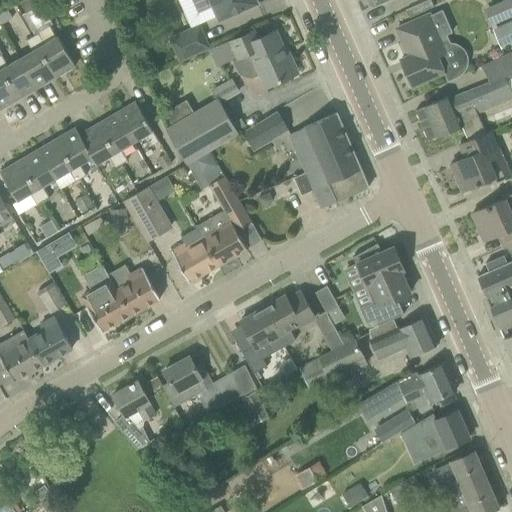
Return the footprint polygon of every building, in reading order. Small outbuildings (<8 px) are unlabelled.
[(42,4),(39,0),(24,0),(20,2),(27,13),(42,4)] [(212,5),(219,21),(239,12),(257,4),(255,0),(191,0),(197,11),(212,5)] [(511,16),(511,0),(503,0),(483,9),(491,26),(511,16)] [(449,40),(447,35),(452,32),(441,7),(414,19),(415,20),(397,28),(413,65),(405,69),(412,86),(444,72),(448,80),(456,76),(459,75),(461,73),(464,70),(466,67),(467,64),(467,60),(467,57),(467,54),(466,51),(464,48),(461,45),(459,43),(455,41),(452,40),(449,40)] [(7,9),(0,13),(0,25),(13,18),(7,9)] [(511,20),(493,29),(501,49),(511,43),(511,20)] [(199,25),(170,38),(178,56),(207,43),(199,25)] [(254,31),(236,39),(230,42),(237,58),(233,60),(239,72),(241,75),(245,77),(249,77),(253,77),(256,76),(260,75),(265,86),(294,74),(276,30),(257,38),(254,31)] [(32,36),(56,76),(75,65),(58,36),(45,43),(38,32),(32,36)] [(32,36),(26,40),(32,50),(19,58),(37,87),(56,76),(32,36)] [(462,126),(468,140),(486,133),(478,114),(511,99),(511,90),(507,81),(511,78),(511,51),(481,66),(489,85),(451,102),(448,96),(421,108),(413,112),(428,140),(436,137),(462,126)] [(0,54),(0,66),(19,98),(37,87),(19,58),(7,65),(1,54),(0,54)] [(0,109),(19,98),(0,66),(0,109)] [(213,91),(218,98),(220,103),(240,92),(233,79),(213,91)] [(238,133),(228,116),(220,103),(218,98),(166,128),(186,163),(238,133)] [(135,101),(116,112),(133,142),(146,134),(152,145),(158,141),(152,131),(152,130),(145,118),(135,101)] [(116,112),(97,123),(121,163),(127,160),(121,149),(133,142),(116,112)] [(278,112),(243,132),(254,150),(288,130),(278,112)] [(353,150),(336,114),(318,121),(304,128),(290,134),(305,170),(353,150)] [(115,167),(121,163),(97,123),(79,134),(92,157),(96,164),(108,156),(115,167)] [(80,164),(92,157),(79,134),(75,127),(56,138),(80,179),(86,175),(80,164)] [(497,182),(508,177),(489,132),(486,133),(468,140),(459,144),(465,157),(451,164),(462,191),(495,177),(497,182)] [(74,182),(80,179),(56,138),(38,149),(55,178),(67,171),(74,182)] [(55,178),(38,149),(19,159),(43,200),(49,197),(42,186),(55,178)] [(210,150),(196,158),(204,172),(218,164),(210,150)] [(321,207),(369,187),(353,150),(305,170),(314,189),(321,207)] [(163,168),(172,163),(167,154),(158,159),(163,168)] [(43,200),(19,159),(0,170),(0,171),(17,201),(30,193),(36,204),(43,200)] [(149,186),(157,202),(176,191),(167,176),(149,186)] [(201,234),(218,265),(247,249),(237,231),(251,223),(225,176),(209,185),(223,211),(195,226),(196,228),(197,228),(201,234)] [(172,227),(157,202),(149,186),(124,200),(147,241),(172,227)] [(258,197),(263,208),(269,206),(272,199),(269,192),(258,197)] [(511,193),(503,197),(504,199),(472,213),(484,241),(499,234),(504,247),(508,246),(511,243),(511,193)] [(94,206),(87,194),(76,200),(83,212),(94,206)] [(0,224),(13,217),(10,212),(0,195),(0,224)] [(126,208),(110,210),(112,223),(127,222),(126,208)] [(96,219),(84,226),(88,235),(101,227),(96,219)] [(51,220),(40,226),(46,237),(57,230),(51,220)] [(184,243),(172,251),(179,264),(189,282),(218,265),(201,234),(197,228),(196,228),(181,237),(184,243)] [(68,233),(49,244),(56,256),(75,245),(68,233)] [(0,258),(0,266),(3,271),(34,253),(28,242),(0,258)] [(400,270),(404,269),(394,246),(379,253),(376,245),(378,244),(377,243),(353,257),(353,258),(357,256),(359,261),(357,262),(366,283),(367,284),(400,270)] [(489,272),(477,277),(501,331),(511,326),(511,243),(508,246),(511,255),(511,261),(508,263),(504,254),(485,263),(489,272)] [(49,244),(36,251),(49,273),(62,266),(56,256),(49,244)] [(102,331),(131,315),(116,289),(102,264),(83,275),(92,291),(82,296),(102,331)] [(130,281),(116,289),(131,315),(160,298),(150,281),(142,267),(127,275),(130,281)] [(375,319),(378,325),(392,319),(404,314),(397,298),(410,293),(400,270),(367,284),(366,283),(365,284),(373,302),(360,307),(367,323),(375,319)] [(51,313),(65,304),(52,283),(38,291),(51,313)] [(315,292),(327,313),(339,306),(327,285),(315,292)] [(285,345),(295,340),(290,329),(299,324),(300,326),(315,317),(301,291),(287,298),(285,295),(266,306),(285,345)] [(0,323),(1,326),(14,318),(0,293),(0,323)] [(262,359),(285,345),(266,306),(240,320),(262,359)] [(29,339),(43,364),(72,348),(55,316),(40,325),(43,331),(29,338),(29,339)] [(410,357),(437,345),(424,316),(396,329),(392,319),(378,325),(369,329),(370,331),(369,332),(381,356),(405,345),(410,357)] [(511,357),(511,326),(501,331),(511,357)] [(350,329),(339,334),(345,344),(355,339),(350,329)] [(339,334),(336,330),(324,336),(332,351),(345,344),(339,334)] [(0,355),(14,380),(43,364),(29,339),(15,347),(11,341),(0,347),(0,355)] [(355,339),(345,344),(332,351),(298,368),(308,388),(328,378),(329,381),(367,364),(355,339)] [(170,381),(163,385),(174,407),(195,395),(198,400),(200,399),(208,413),(257,388),(245,366),(211,384),(200,363),(195,366),(189,356),(164,370),(170,381)] [(410,401),(425,394),(429,401),(439,397),(457,389),(445,362),(426,370),(418,374),(398,380),(357,404),(366,419),(404,397),(405,400),(409,398),(410,401)] [(115,423),(128,438),(136,450),(150,443),(143,427),(138,429),(127,415),(137,409),(144,421),(155,415),(148,403),(150,402),(138,380),(113,394),(124,415),(115,423)] [(254,425),(269,417),(256,391),(241,399),(254,425)] [(434,411),(401,431),(415,462),(446,448),(449,446),(451,446),(469,438),(457,410),(437,419),(434,411)] [(376,430),(382,440),(414,421),(408,411),(376,430)] [(448,495),(486,478),(475,451),(456,459),(450,462),(436,468),(448,495)] [(326,474),(319,461),(297,474),(298,476),(293,478),(299,490),(314,483),(313,481),(326,474)] [(415,475),(388,490),(397,507),(424,493),(415,475)] [(483,511),(498,505),(486,478),(448,495),(455,511),(483,511)] [(369,496),(361,482),(341,494),(350,508),(369,496)] [(43,484),(34,490),(40,499),(50,492),(43,484)] [(381,494),(362,505),(365,511),(383,511),(386,511),(381,494)] [(58,511),(60,511),(50,497),(42,503),(48,511),(58,511)] [(0,511),(15,511),(9,502),(0,508),(0,511)]
